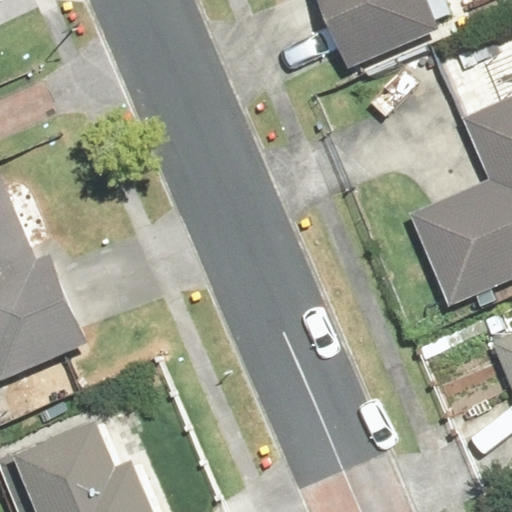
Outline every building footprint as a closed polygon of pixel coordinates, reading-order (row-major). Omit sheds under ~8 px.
[(318,0),(345,63),(439,23),(428,0),(318,0)] [(406,206),(446,301),(511,273),(511,89),(463,110),(488,171),(406,206)] [(0,370),(4,369),(9,380),(90,347),(50,249),(28,258),(0,191),(0,370)] [(511,328),(492,337),(511,386),(511,328)] [(101,423),(10,460),(31,511),(169,511),(145,452),(117,463),(101,423)]
